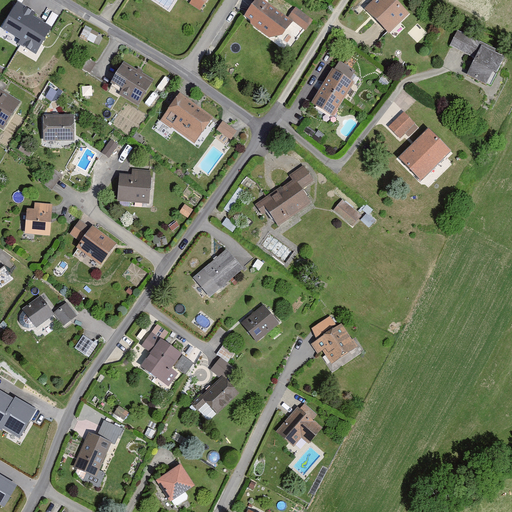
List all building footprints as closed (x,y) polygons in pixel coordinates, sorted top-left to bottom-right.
[(290,20),(262,0),(257,0),(243,20),(269,38),(285,38),(295,24),(306,32),(314,22),(297,10),(290,20)] [(412,15),(398,0),(373,0),(366,7),(391,34),(412,15)] [(17,1),(1,27),(21,40),(19,43),(37,54),(53,28),(34,16),(36,13),(17,1)] [(80,36),(94,43),(100,31),(86,24),(80,36)] [(510,57),(460,35),(453,50),(476,60),(468,78),(495,90),(510,57)] [(157,84),(126,64),(113,84),(125,92),(122,97),(140,109),(157,84)] [(333,70),(311,106),(335,121),(358,84),(351,80),(356,72),(342,64),(337,72),(333,70)] [(0,131),(5,134),(23,106),(0,91),(0,131)] [(216,118),(189,100),(170,128),(197,146),(216,118)] [(418,126),(405,114),(390,130),(402,141),(418,126)] [(78,116),(46,116),(46,143),(78,143),(78,116)] [(239,133),(225,124),(218,134),(231,143),(239,133)] [(455,154),(431,129),(399,159),(424,184),(455,154)] [(110,157),(118,143),(110,139),(102,152),(110,157)] [(65,177),(50,167),(39,183),(54,193),(65,177)] [(316,185),(303,167),(291,177),(294,182),(263,205),(281,229),(312,206),(304,194),(316,185)] [(134,176),(121,176),(120,204),(152,205),(153,172),(134,171),(134,176)] [(365,220),(344,202),(335,212),(356,230),(365,220)] [(55,205),(35,204),(35,211),(27,211),(26,237),(53,239),(55,205)] [(91,230),(81,222),(71,235),(82,245),(79,250),(103,269),(120,247),(94,226),(91,230)] [(245,271),(227,251),(195,279),(212,299),(245,271)] [(56,315),(40,296),(23,310),(39,329),(56,315)] [(282,323),(266,303),(241,323),(258,344),(282,323)] [(69,304),(56,315),(68,328),(80,317),(69,304)] [(344,326),(313,346),(320,356),(326,352),(335,366),(360,350),(344,326)] [(171,337),(158,328),(145,348),(154,354),(143,369),(172,389),(183,373),(177,369),(185,358),(165,345),(171,337)] [(96,344),(85,336),(76,350),(88,357),(96,344)] [(229,361),(234,354),(222,346),(217,353),(229,361)] [(221,356),(210,369),(222,379),(233,365),(221,356)] [(242,395),(225,377),(203,396),(206,399),(196,408),(204,416),(212,409),(219,416),(242,395)] [(0,431),(19,442),(38,409),(0,387),(0,431)] [(302,411),(300,408),(280,433),(298,447),(304,439),(313,446),(326,430),(316,423),(321,416),(307,405),(302,411)] [(119,428),(105,421),(97,437),(88,433),(72,468),(87,475),(84,482),(100,490),(105,479),(97,475),(111,446),(116,447),(121,436),(116,434),(119,428)] [(184,466),(157,482),(171,504),(198,488),(184,466)] [(0,474),(0,504),(5,507),(18,485),(0,474)]
